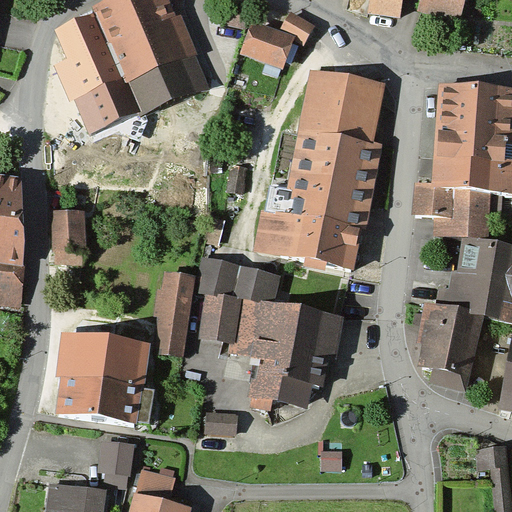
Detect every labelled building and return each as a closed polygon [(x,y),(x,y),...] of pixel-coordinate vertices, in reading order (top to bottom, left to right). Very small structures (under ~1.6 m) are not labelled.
[(201,87),(163,0),(126,0),(102,11),(145,111),(201,87)] [(396,0),(370,0),(370,8),(395,12),(396,0)] [(460,0),(422,0),(420,12),(456,20),(460,0)] [(228,3),(224,26),(247,30),(251,7),(239,5),(228,3)] [(293,15),(282,32),(305,46),(315,28),(293,15)] [(120,80),(94,20),(64,33),(76,61),(63,67),(76,99),(120,80)] [(252,27),(243,55),(286,70),(296,41),(252,27)] [(380,88),(315,77),(285,252),(351,263),(380,88)] [(511,95),(442,89),(434,183),(511,189),(511,164),(506,164),(511,95)] [(246,167),(230,167),(229,195),(244,196),(246,167)] [(437,232),(481,237),(486,196),(417,188),(414,210),(439,213),(437,232)] [(26,194),(0,190),(0,260),(17,263),(26,194)] [(88,210),(52,211),(54,251),(89,250),(88,210)] [(511,249),(465,242),(459,277),(454,276),(448,310),(496,318),(499,299),(511,301),(511,249)] [(281,275),(202,258),(194,291),(275,303),(281,275)] [(0,264),(0,306),(21,309),(26,268),(0,264)] [(184,360),(195,277),(165,273),(154,356),(184,360)] [(333,353),(338,320),(211,301),(206,332),(237,337),(235,349),(264,353),(258,394),(306,401),(310,377),(321,379),(325,352),(333,353)] [(474,322),(427,312),(416,364),(464,374),(474,322)] [(511,339),(510,339),(498,405),(511,407),(511,339)] [(144,351),(73,341),(63,410),(134,420),(144,351)] [(208,414),(206,434),(238,436),(239,416),(208,414)] [(103,440),(99,473),(130,477),(135,444),(103,440)] [(511,511),(504,447),(474,450),(477,471),(489,470),(493,511),(511,511)] [(382,468),(382,480),(401,480),(401,469),(382,468)] [(102,511),(104,494),(53,488),(50,511),(102,511)] [(189,511),(190,510),(138,498),(134,511),(189,511)]
